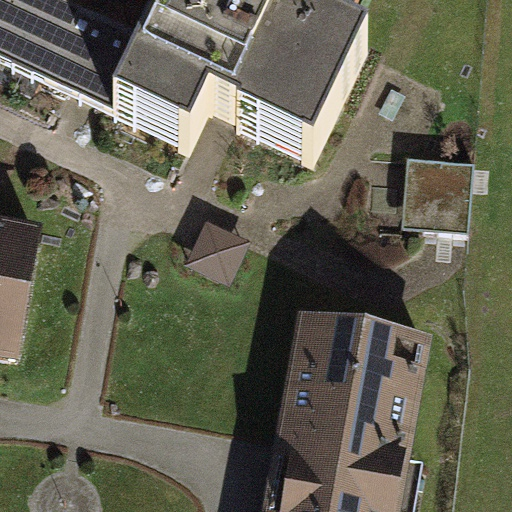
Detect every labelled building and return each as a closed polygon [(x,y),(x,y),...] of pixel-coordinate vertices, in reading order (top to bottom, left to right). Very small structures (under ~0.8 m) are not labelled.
[(41,0),(6,0),(0,14),(0,49),(53,73),(45,90),(81,106),(115,34),(41,0)] [(41,0),(115,34),(150,51),(173,0),(41,0)] [(173,0),(150,51),(224,88),(209,118),(244,134),(251,119),(313,149),(305,165),(314,171),(369,54),(342,42),(362,0),(173,0)] [(150,51),(115,34),(81,106),(118,123),(123,106),(187,137),(179,153),(190,158),(199,141),(209,118),(224,88),(150,51)] [(479,238),(481,166),(420,165),(418,236),(479,238)] [(213,231),(199,270),(239,284),(253,245),(213,231)] [(0,233),(0,358),(16,362),(38,240),(0,233)] [(396,511),(426,349),(302,326),(267,511),(396,511)]
